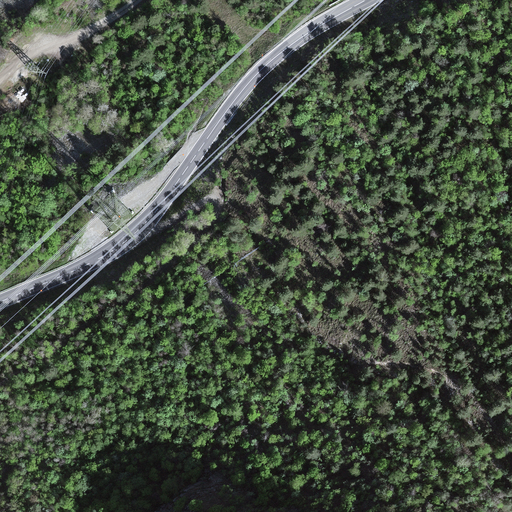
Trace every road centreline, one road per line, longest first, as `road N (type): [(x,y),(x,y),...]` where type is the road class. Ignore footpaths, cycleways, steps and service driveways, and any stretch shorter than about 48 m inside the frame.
road 1 (secondary): [(365,0),(290,44),(252,78),(137,231),(72,271),(0,301)]
road 2 (track): [(139,0),(0,81)]
